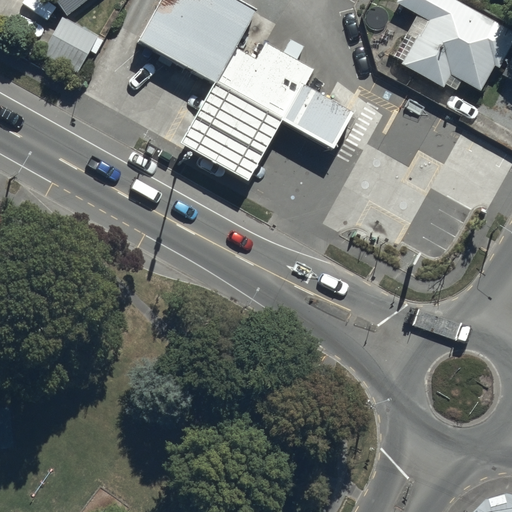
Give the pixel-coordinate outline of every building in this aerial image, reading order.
[(51,0),(64,17),(86,0),(51,0)] [(253,12),(231,0),(159,0),(136,43),(332,152),(353,115),(231,50),(253,12)] [(483,94),(511,39),(511,32),(450,0),(396,0),(394,4),(426,21),(402,66),(441,86),(447,75),(483,94)] [(43,48),(80,68),(96,39),(59,19),(43,48)] [(511,55),(501,77),(511,83),(511,55)]
